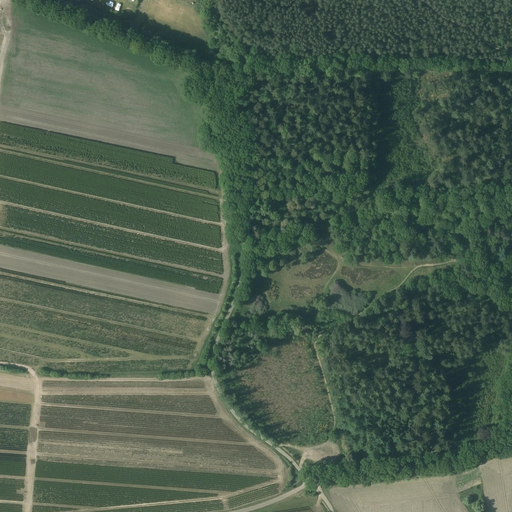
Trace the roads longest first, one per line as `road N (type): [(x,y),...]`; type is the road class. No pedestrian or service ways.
road 1 (unclassified): [(309,484),(229,407),(212,370),(245,259),(233,72),(49,0)]
road 2 (track): [(453,242),(447,260),(413,270),(313,342),(338,441)]
road 3 (track): [(244,191),(358,195),(511,174)]
road 4 (track): [(338,441),(346,462),(479,439),(492,425),(500,377)]
road 5 (unclassified): [(313,482),(448,463),(511,442)]
